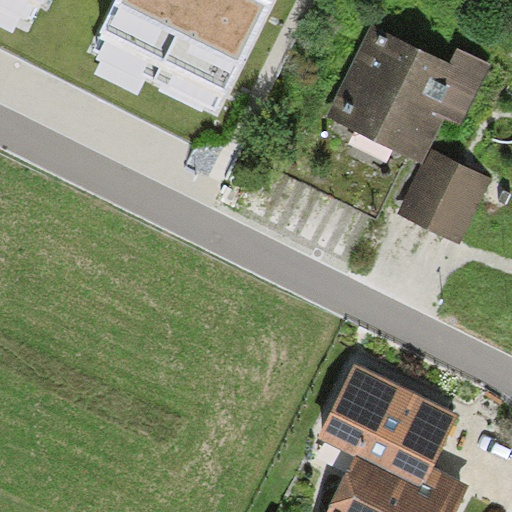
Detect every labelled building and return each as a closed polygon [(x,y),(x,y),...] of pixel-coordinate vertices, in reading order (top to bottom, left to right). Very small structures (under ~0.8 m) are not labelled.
[(0,0),(0,3),(34,21),(45,0),(0,0)] [(273,0),(119,0),(99,41),(222,102),(273,0)] [(371,34),(328,124),(414,166),(426,141),(437,120),(440,114),(463,125),(491,68),(458,52),(449,71),(371,34)] [(511,203),(511,81),(508,94),(511,93),(511,144),(505,143),(494,140),(489,149),(491,162),(510,172),(511,177),(511,192),(511,203)] [(456,248),(490,181),(430,151),(397,217),(456,248)] [(355,369),(319,442),(361,463),(336,511),(455,511),(468,487),(432,469),(457,420),(355,369)]
